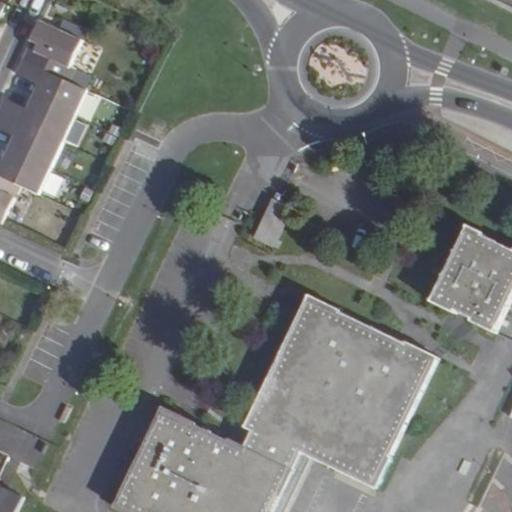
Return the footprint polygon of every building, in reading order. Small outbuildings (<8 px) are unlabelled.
[(0,24),(8,6),(0,1),(0,24)] [(31,47),(25,60),(71,82),(78,68),(71,66),(83,41),(42,22),(34,40),(42,44),(38,50),(31,47)] [(42,44),(34,40),(31,47),(38,50),(42,44)] [(89,90),(71,82),(25,60),(18,75),(40,85),(38,90),(47,95),(44,102),(76,117),(89,90)] [(47,95),(38,90),(35,98),(44,102),(47,95)] [(40,108),(44,102),(35,98),(32,105),(40,108)] [(64,142),(76,117),(44,102),(40,108),(32,105),(29,109),(6,99),(0,112),(64,142)] [(23,145),(20,152),(53,168),(64,142),(0,112),(0,128),(17,136),(15,141),(23,145)] [(23,145),(15,141),(12,149),(20,152),(23,145)] [(9,156),(16,159),(20,152),(12,149),(9,156)] [(41,194),(53,168),(20,152),(16,159),(9,156),(6,162),(0,159),(0,175),(23,186),(41,194)] [(0,223),(5,225),(23,186),(0,175),(0,223)] [(275,243),(293,204),(276,196),(258,234),(275,243)] [(511,249),(485,236),(486,232),(470,225),(434,301),(448,307),(450,306),(482,322),(481,324),(498,332),(503,321),(509,308),(511,302),(511,249)] [(274,511),(303,451),(379,488),(396,455),(392,453),(441,355),(409,339),(409,341),(344,310),(345,307),(313,291),(249,425),(240,421),(233,437),(231,440),(201,424),(202,421),(168,405),(119,508),(127,511),(274,511)] [(0,511),(17,511),(25,497),(0,484),(0,473),(9,454),(0,450),(0,511)]
